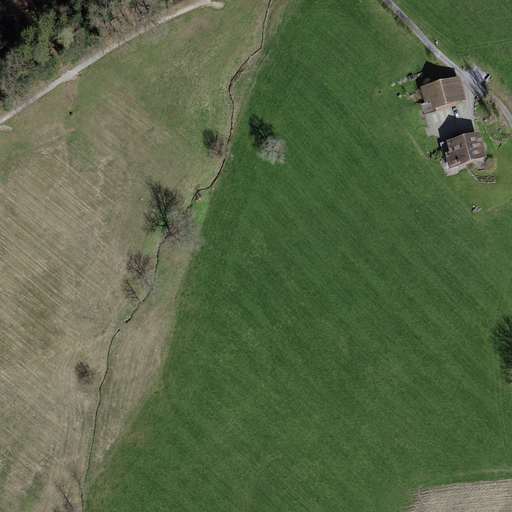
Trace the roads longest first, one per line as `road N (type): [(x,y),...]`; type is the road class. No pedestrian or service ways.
road 1 (track): [(0,117),(200,0)]
road 2 (track): [(387,0),(511,125)]
